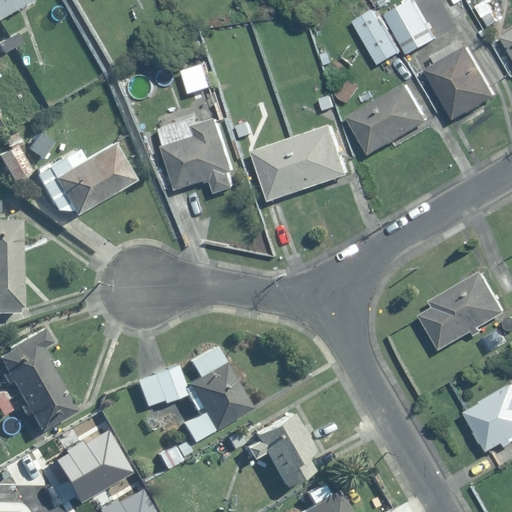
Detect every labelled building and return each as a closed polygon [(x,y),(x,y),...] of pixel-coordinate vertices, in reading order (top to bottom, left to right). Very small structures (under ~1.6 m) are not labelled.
[(0,0),(0,11),(20,0),(0,0)] [(407,0),(387,11),(388,13),(409,53),(438,37),(418,0),(407,0)] [(490,25),(492,24),(508,13),(499,0),(495,0),(480,10),(490,25)] [(354,19),(356,23),(379,62),(402,48),(377,6),(354,19)] [(511,28),(502,34),(511,50),(511,28)] [(0,47),(3,52),(4,52),(22,41),(15,30),(0,39),(0,47)] [(455,117),(462,113),(498,92),(469,43),(417,74),(438,110),(448,105),(455,117)] [(348,103),(359,90),(363,85),(353,76),(338,95),(348,103)] [(406,80),(397,86),(349,114),(371,151),(395,137),(396,139),(410,131),(409,128),(427,117),(406,80)] [(199,133),(189,136),(167,143),(164,144),(165,145),(179,188),(212,177),(217,191),(235,185),(230,170),(234,168),(216,115),(195,122),(199,133)] [(335,121),(329,123),(254,148),(271,198),(330,178),(333,186),(354,179),(335,121)] [(39,129),(38,130),(26,143),(43,160),(50,152),(46,148),(53,141),(39,129)] [(0,152),(0,158),(13,180),(32,169),(17,144),(22,141),(16,130),(5,137),(10,146),(0,152)] [(71,208),(74,212),(133,179),(112,140),(83,157),(77,146),(46,163),(48,167),(36,174),(55,209),(71,208)] [(0,217),(0,310),(17,310),(18,218),(0,217)] [(444,347),(448,344),(507,310),(483,270),(435,298),(438,303),(424,312),(444,347)] [(38,427),(41,425),(74,406),(39,345),(50,339),(42,324),(0,348),(0,363),(4,370),(1,372),(7,381),(11,379),(25,402),(18,406),(22,413),(27,410),(38,427)] [(211,425),(217,422),(248,404),(212,342),(187,357),(197,374),(184,382),(201,411),(181,422),(191,441),(213,429),(211,425)] [(175,362),(173,363),(135,378),(145,403),(161,397),(162,400),(187,391),(175,362)] [(511,383),(508,386),(467,410),(490,449),(503,441),(505,443),(511,439),(511,383)] [(251,457),(263,449),(284,483),(311,467),(303,454),(313,448),(289,408),(252,431),(256,437),(244,445),(251,457)] [(156,452),(165,468),(182,458),(173,443),(156,452)] [(293,511),(349,511),(335,488),(330,491),(323,479),(305,490),(312,500),(293,511)]
